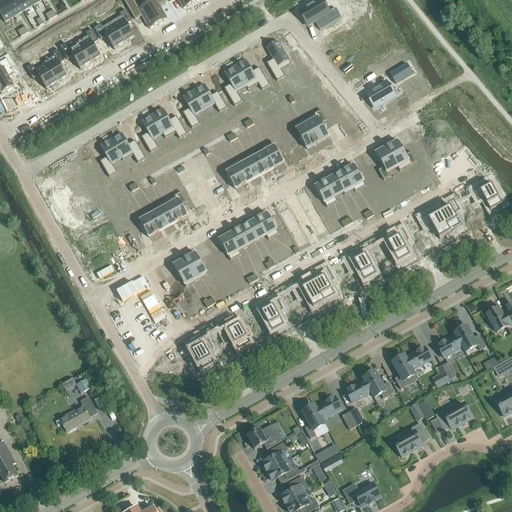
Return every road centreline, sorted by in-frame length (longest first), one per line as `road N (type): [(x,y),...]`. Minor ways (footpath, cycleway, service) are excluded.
road 1 (residential): [(23,174),(286,18),(383,136)]
road 2 (secondary): [(193,433),(511,253)]
road 3 (residential): [(92,297),(383,136)]
road 4 (residential): [(229,0),(1,135)]
road 5 (residential): [(389,511),(443,453),(511,442)]
road 6 (unclassified): [(161,421),(92,297)]
road 7 (unclassified): [(92,297),(23,174)]
